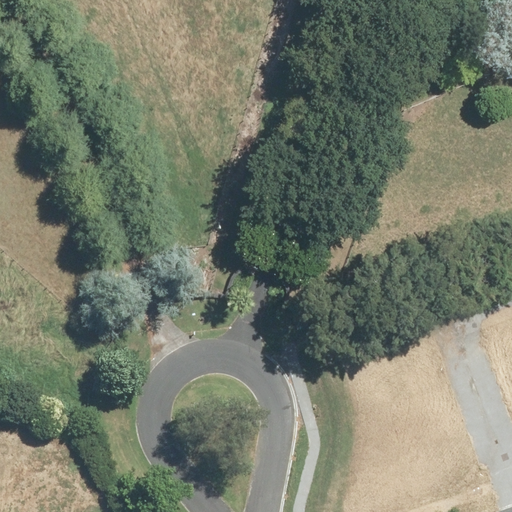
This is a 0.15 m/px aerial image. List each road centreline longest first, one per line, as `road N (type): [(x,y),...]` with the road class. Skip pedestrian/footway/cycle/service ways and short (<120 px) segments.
road 1 (unclassified): [(215,511),(165,451),(156,395),(180,365),(200,356),(250,361),(265,377),(272,416),(264,500)]
road 2 (residential): [(511,483),(450,308),(511,286)]
